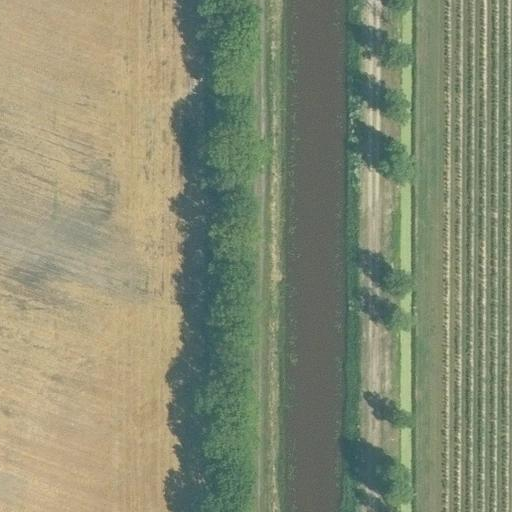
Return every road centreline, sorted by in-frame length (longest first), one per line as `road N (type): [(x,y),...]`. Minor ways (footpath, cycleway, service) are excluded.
road 1 (track): [(252,0),(258,511)]
road 2 (track): [(374,511),(377,0)]
